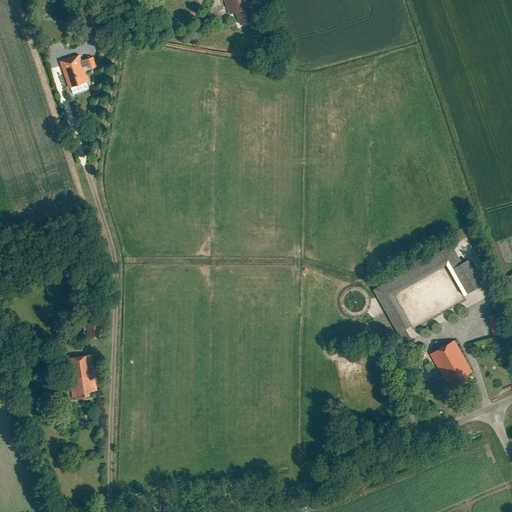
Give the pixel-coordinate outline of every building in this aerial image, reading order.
[(251,10),(248,0),(223,0),(229,15),(235,13),(240,26),(254,21),(251,10)] [(255,9),(264,6),(262,1),(253,4),(255,9)] [(80,10),(87,37),(103,33),(95,6),(80,10)] [(80,56),(61,62),(69,88),(88,82),(84,67),(87,66),(87,69),(96,66),(93,57),(81,61),(80,56)] [(451,245),(372,289),(398,334),(393,336),(399,346),(411,339),(405,329),(410,326),(392,295),(445,264),(463,296),(482,285),(467,260),(461,263),(451,245)] [(507,332),(501,312),(487,316),(493,336),(507,332)] [(86,319),(85,338),(101,338),(101,319),(86,319)] [(454,341),(430,355),(446,383),(449,381),(453,388),(468,380),(465,375),(471,372),(454,341)] [(54,388),(55,393),(67,391),(67,389),(71,388),(73,399),(90,396),(89,393),(97,392),(92,355),(67,359),(71,385),(54,388)]
